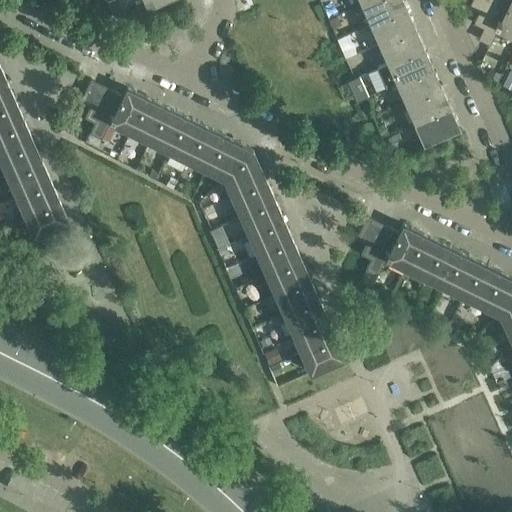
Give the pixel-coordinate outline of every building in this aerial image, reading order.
[(406,7),(402,0),(369,0),(363,3),(372,22),(406,7)] [(480,12),(485,0),(473,0),(470,7),(480,12)] [(485,27),(490,16),(498,0),(485,0),(480,12),(475,22),(485,27)] [(502,22),(511,1),(511,0),(498,0),(490,16),(502,22)] [(511,32),(511,1),(502,22),(500,26),(511,32)] [(415,27),(406,7),(372,22),(380,42),(415,27)] [(491,44),(500,26),(502,22),(490,16),(485,27),(480,38),(491,44)] [(423,46),(415,27),(380,42),(389,62),(423,46)] [(432,66),(423,46),(389,62),(398,81),(432,66)] [(362,51),(348,56),(353,66),(366,61),(362,51)] [(441,86),(432,66),(398,81),(406,101),(441,86)] [(90,106),(101,84),(91,79),(80,101),(90,106)] [(0,108),(16,101),(7,82),(0,84),(0,108)] [(95,121),(111,89),(101,84),(90,106),(85,116),(95,121)] [(130,130),(147,96),(127,86),(123,94),(110,120),(130,130)] [(449,105),(441,86),(406,101),(415,120),(449,105)] [(102,138),(110,120),(123,94),(111,89),(95,121),(90,132),(102,138)] [(150,140),(166,106),(147,96),(130,130),(150,140)] [(0,131),(25,121),(16,101),(0,108),(0,131)] [(458,125),(449,105),(415,120),(424,141),(458,125)] [(169,149),(185,115),(166,106),(150,140),(169,149)] [(188,159),(204,125),(185,115),(169,149),(188,159)] [(0,154),(33,140),(25,121),(0,131),(0,154)] [(207,168),(224,134),(204,125),(188,159),(207,168)] [(224,177),(253,149),(224,134),(207,168),(224,177)] [(42,160),(33,140),(0,154),(0,157),(8,175),(42,160)] [(266,179),(253,149),(224,177),(232,194),(266,179)] [(51,179),(42,160),(8,175),(16,195),(51,179)] [(59,199),(51,179),(16,195),(25,214),(59,199)] [(275,198),(266,179),(232,194),(240,214),(275,198)] [(284,218),(275,198),(240,214),(249,233),(284,218)] [(68,219),(59,199),(25,214),(34,235),(68,219)] [(366,242),(377,220),(367,215),(356,237),(366,242)] [(292,238),(284,218),(249,233),(258,253),(292,238)] [(371,258),(387,225),(377,220),(366,242),(361,253),(371,258)] [(406,266),(423,233),(403,223),(399,231),(386,257),(406,266)] [(386,257),(399,231),(387,225),(371,258),(365,269),(377,274),(386,257)] [(425,276),(442,242),(423,233),(406,266),(425,276)] [(301,257),(292,238),(258,253),(266,272),(301,257)] [(444,285),(461,252),(442,242),(425,276),(444,285)] [(464,295),(481,261),(461,252),(444,285),(464,295)] [(310,277),(301,257),(266,272),(275,292),(310,277)] [(483,304),(500,271),(481,261),(464,295),(483,304)] [(500,313),(511,301),(511,276),(500,271),(483,304),(500,313)] [(318,296),(310,277),(275,292),(284,312),(318,296)] [(327,316),(318,296),(284,312),(292,331),(327,316)] [(511,328),(511,301),(500,313),(508,331),(511,328)] [(336,335),(327,316),(292,331),(301,351),(336,335)] [(345,356),(336,335),(301,351),(310,371),(345,356)]
